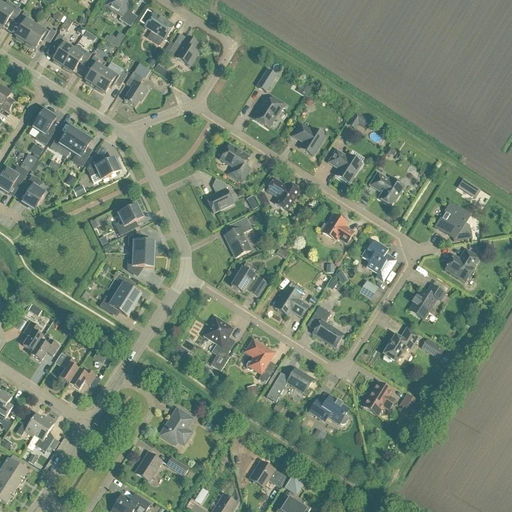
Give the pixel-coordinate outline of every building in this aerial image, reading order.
[(130,29),(130,28),(136,19),(131,16),(134,12),(128,8),(132,2),(129,0),(109,0),(105,8),(121,18),(119,21),(130,29)] [(4,6),(0,12),(0,30),(1,30),(3,31),(3,30),(9,20),(14,23),(21,13),(6,3),(4,6)] [(157,38),(164,42),(173,28),(153,15),(152,16),(147,13),(140,24),(145,28),(144,29),(158,37),(157,38)] [(35,28),(26,22),(29,18),(23,14),(17,25),(22,28),(15,38),(14,38),(17,40),(16,41),(23,45),(23,44),(25,45),(35,28)] [(60,25),(64,18),(57,14),(53,21),(60,25)] [(35,28),(25,45),(26,46),(25,47),(32,51),(33,50),(35,51),(36,51),(35,50),(39,45),(41,46),(44,42),(49,45),(56,35),(50,31),(49,34),(36,26),(35,28)] [(96,39),(87,33),(84,38),(93,44),(96,39)] [(62,69),(74,50),(62,42),(63,40),(58,36),(51,47),(57,50),(54,54),(56,56),(53,62),(52,61),(52,62),(54,63),(53,65),(60,69),(61,68),(62,69)] [(174,45),(167,57),(174,61),(174,60),(189,69),(198,56),(193,52),(197,45),(187,39),(181,49),(174,45)] [(118,51),(121,46),(116,42),(113,48),(118,51)] [(76,47),(74,50),(62,69),(64,69),(63,71),(70,75),(70,74),(73,75),(72,74),(79,64),(84,68),(91,57),(85,53),(76,47)] [(105,72),(96,66),(98,62),(93,58),(86,69),(92,72),(85,82),(84,82),(86,84),(86,85),(93,90),(93,88),(95,89),(105,72)] [(127,66),(132,71),(139,64),(133,59),(127,66)] [(151,72),(156,64),(150,61),(146,68),(151,72)] [(138,66),(133,74),(143,81),(148,72),(138,66)] [(161,78),(164,72),(156,68),(153,73),(161,78)] [(105,72),(95,89),(96,90),(95,91),(102,96),(103,94),(105,96),(105,95),(108,89),(111,91),(114,86),(119,90),(127,77),(121,74),(119,78),(106,70),(105,72)] [(266,72),(255,89),(264,94),(275,77),(266,72)] [(141,103),(148,93),(139,87),(143,81),(133,74),(125,86),(131,90),(123,102),(135,109),(139,102),(141,103)] [(250,80),(244,83),(249,92),(255,89),(250,80)] [(302,86),(297,94),(306,99),(310,91),(302,86)] [(0,108),(8,114),(14,104),(8,100),(11,95),(0,87),(0,108)] [(284,107),(274,100),(270,105),(264,101),(259,109),(260,110),(253,122),(267,130),(279,111),(281,112),(284,107)] [(44,138),(55,120),(44,113),(36,124),(33,128),(33,129),(32,130),(39,135),(35,141),(45,148),(50,141),(44,138)] [(355,114),(347,127),(354,131),(357,126),(362,119),(355,114)] [(310,133),(300,126),(293,139),(302,145),(299,151),(312,159),(325,139),(312,131),(310,133)] [(341,126),(337,132),(349,140),(353,134),(341,126)] [(30,147),(37,138),(23,128),(16,138),(30,147)] [(59,147),(69,154),(80,136),(70,129),(60,144),(55,141),(53,145),(58,149),(59,147)] [(80,136),(69,154),(75,157),(71,164),(81,170),(85,164),(80,160),(91,143),(80,136)] [(39,159),(43,152),(36,147),(31,154),(39,159)] [(241,155),(229,147),(220,162),(233,170),(229,176),(241,184),(249,171),(243,167),(249,159),(242,155),(241,155)] [(394,157),(396,154),(389,150),(385,156),(388,158),(390,154),(394,157)] [(346,159),(336,152),(328,165),(338,171),(334,178),(348,187),(361,166),(347,157),(346,159)] [(120,174),(114,161),(109,163),(102,166),(100,162),(95,158),(86,171),(90,179),(93,186),(101,182),(102,181),(102,182),(107,180),(107,179),(120,174)] [(24,164),(20,169),(29,174),(32,169),(24,164)] [(399,181),(404,172),(393,166),(388,174),(399,181)] [(27,175),(17,169),(13,175),(6,171),(5,173),(4,172),(2,177),(0,180),(0,191),(7,196),(8,195),(14,185),(19,188),(27,175)] [(68,186),(74,182),(68,173),(62,177),(68,186)] [(388,182),(377,175),(369,187),(381,195),(378,201),(390,208),(394,201),(395,202),(404,189),(390,180),(388,182)] [(42,184),(31,178),(23,191),(28,194),(22,204),(22,205),(33,213),(45,195),(38,191),(42,184)] [(80,179),(73,183),(77,189),(83,185),(80,179)] [(213,215),(233,206),(226,192),(228,187),(215,181),(212,188),(219,192),(220,195),(206,201),(213,215)] [(285,188),(274,181),(266,193),(277,201),(274,206),(286,214),(300,193),(287,185),(285,188)] [(59,200),(68,195),(64,188),(55,193),(59,200)] [(82,188),(73,192),(76,199),(85,195),(82,188)] [(263,194),(256,198),(259,204),(266,200),(263,194)] [(368,199),(364,205),(372,211),(376,206),(368,199)] [(252,213),(258,210),(254,202),(248,205),(252,213)] [(451,206),(450,208),(435,230),(446,237),(452,236),(453,243),(472,240),(468,220),(471,216),(451,206)] [(120,238),(133,231),(138,229),(135,224),(142,220),(136,207),(117,217),(121,224),(114,227),(120,238)] [(344,229),(346,226),(333,217),(326,228),(324,226),(320,232),(322,234),(322,235),(335,243),(337,240),(346,246),(353,235),(344,229)] [(235,260),(250,253),(242,236),(251,231),(246,220),(235,225),(238,231),(224,238),(235,260)] [(430,230),(435,225),(429,220),(425,226),(430,230)] [(229,222),(220,227),(225,237),(234,232),(229,222)] [(128,240),(127,248),(133,248),(132,256),(153,257),(154,245),(144,244),(139,244),(134,236),(128,240)] [(102,248),(108,245),(105,240),(99,243),(102,248)] [(385,257),(388,252),(373,242),(367,253),(365,252),(361,259),(369,264),(366,269),(377,277),(375,280),(382,284),(395,263),(385,257)] [(480,251),(489,250),(488,242),(479,244),(480,251)] [(105,255),(112,252),(109,246),(103,249),(105,255)] [(472,270),(478,260),(465,252),(459,261),(453,258),(445,272),(465,285),(474,271),(472,270)] [(127,264),(126,272),(133,277),(138,269),(144,270),(153,270),(153,257),(132,256),(132,264),(127,264)] [(258,281),(254,279),(254,278),(242,270),(231,288),(243,296),(247,289),(251,292),(250,294),(258,298),(266,285),(258,281)] [(343,287),(348,283),(341,273),(336,276),(343,287)] [(115,297),(133,308),(140,298),(129,291),(132,285),(120,278),(116,283),(120,285),(113,295),(115,297)] [(332,292),(337,284),(333,281),(327,289),(332,292)] [(432,287),(430,286),(425,294),(423,292),(409,313),(423,322),(436,301),(439,303),(444,295),(432,287)] [(301,319),(308,309),(298,302),(300,298),(286,290),(274,310),(287,318),(291,312),(295,314),(294,315),(301,319)] [(87,303),(91,296),(86,293),(82,300),(87,303)] [(127,319),(133,308),(115,297),(112,303),(106,299),(99,309),(112,317),(116,312),(127,319)] [(312,298),(308,303),(314,307),(317,301),(312,298)] [(30,310),(28,312),(30,314),(33,315),(35,313),(36,310),(31,307),(30,310)] [(335,350),(343,337),(325,325),(330,316),(318,308),(310,321),(318,326),(312,336),(335,350)] [(210,327),(203,338),(217,347),(212,354),(216,357),(210,367),(220,374),(229,359),(226,357),(233,346),(226,342),(233,332),(220,324),(221,323),(214,319),(209,327),(210,327)] [(40,343),(42,339),(36,335),(39,330),(30,324),(23,335),(29,338),(23,348),(33,354),(30,358),(31,358),(33,354),(40,343)] [(411,349),(418,338),(406,331),(400,341),(395,337),(383,356),(384,358),(383,360),(389,364),(390,361),(395,365),(407,346),(411,349)] [(427,341),(424,345),(441,356),(444,351),(427,341)] [(40,343),(33,354),(31,358),(41,364),(47,355),(52,358),(59,347),(50,342),(47,347),(40,343)] [(269,379),(262,374),(274,355),(253,342),(245,354),(254,360),(251,364),(248,365),(246,367),(247,371),(250,372),(253,372),(261,377),(257,382),(265,386),(269,379)] [(160,347),(155,353),(162,358),(167,352),(160,347)] [(177,347),(173,353),(176,355),(178,356),(182,350),(180,349),(177,347)] [(408,348),(405,351),(415,360),(417,357),(408,348)] [(447,353),(445,356),(453,361),(455,358),(449,354),(447,353)] [(69,387),(79,372),(72,368),(75,364),(61,355),(55,366),(65,372),(59,381),(69,387)] [(313,382),(294,371),(289,380),(280,375),(266,399),(275,404),(287,385),(304,395),(313,382)] [(79,372),(69,387),(79,393),(84,385),(89,388),(96,378),(87,372),(85,376),(79,372)] [(389,410),(394,402),(389,399),(392,394),(377,384),(362,408),(377,418),(384,407),(389,410)] [(257,397),(254,387),(247,389),(249,399),(257,397)] [(0,425),(1,426),(13,408),(8,405),(12,399),(3,393),(2,394),(0,398),(0,425)] [(341,406),(342,406),(329,397),(324,406),(316,402),(308,414),(324,424),(327,420),(338,427),(340,425),(342,426),(344,426),(347,421),(347,419),(344,417),(348,411),(341,406)] [(403,402),(400,407),(411,414),(415,409),(403,402)] [(184,448),(192,435),(186,431),(193,421),(177,411),(159,438),(175,448),(178,444),(184,448)] [(44,421),(36,416),(29,427),(23,423),(16,435),(21,438),(24,434),(33,439),(34,438),(44,421)] [(34,438),(38,441),(34,448),(45,455),(54,441),(47,437),(54,426),(45,420),(44,421),(34,438)] [(214,434),(217,429),(208,423),(204,428),(214,434)] [(320,445),(325,436),(317,432),(312,441),(320,445)] [(8,453),(12,446),(5,441),(1,448),(8,453)] [(149,484),(162,464),(148,455),(135,475),(149,484)] [(32,456),(28,463),(33,467),(37,460),(32,456)] [(0,472),(0,479),(16,490),(27,473),(22,470),(25,466),(12,458),(9,462),(8,461),(0,472)] [(184,479),(189,471),(171,460),(166,468),(184,479)] [(287,480),(261,463),(249,482),(263,490),(267,483),(280,491),(287,480)] [(283,470),(281,474),(289,480),(291,476),(283,470)] [(297,498),(305,485),(292,478),(285,490),(297,498)] [(0,502),(6,507),(16,490),(0,479),(0,502)] [(147,511),(151,506),(135,496),(130,503),(121,497),(111,511),(147,511)] [(233,511),(237,506),(223,497),(213,511),(233,511)] [(282,506),(277,511),(309,511),(310,511),(301,506),(298,509),(289,503),(285,508),(282,506)]
